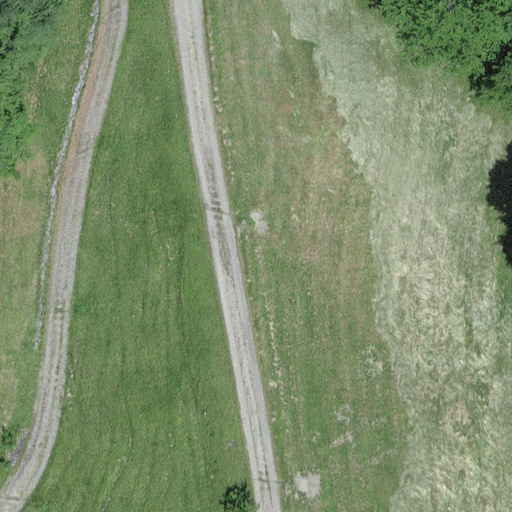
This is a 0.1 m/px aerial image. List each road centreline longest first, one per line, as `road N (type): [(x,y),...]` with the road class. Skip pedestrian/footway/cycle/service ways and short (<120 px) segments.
road 1 (track): [(116,0),(74,185),(33,475),(4,511)]
road 2 (track): [(270,511),(230,309),(190,0)]
